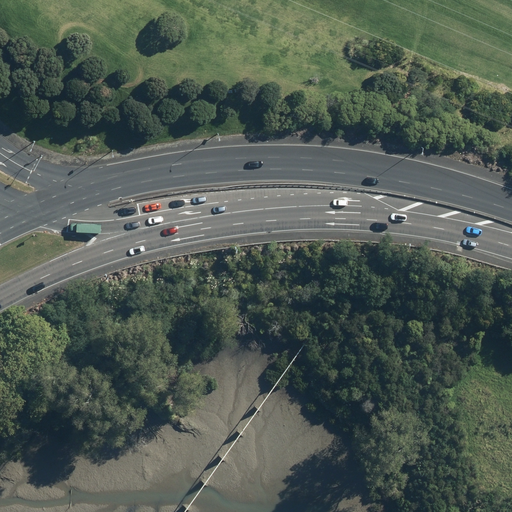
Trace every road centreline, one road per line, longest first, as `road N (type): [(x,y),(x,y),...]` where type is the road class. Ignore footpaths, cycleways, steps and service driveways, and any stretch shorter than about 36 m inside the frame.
road 1 (primary): [(135,175),(316,159),(422,176),(511,204)]
road 2 (primary): [(348,211),(226,224),(110,251),(0,302)]
road 3 (secondary): [(348,211),(284,200),(115,218),(33,210)]
road 4 (primary): [(511,245),(348,211)]
road 5 (secondary): [(0,151),(58,176),(135,175)]
